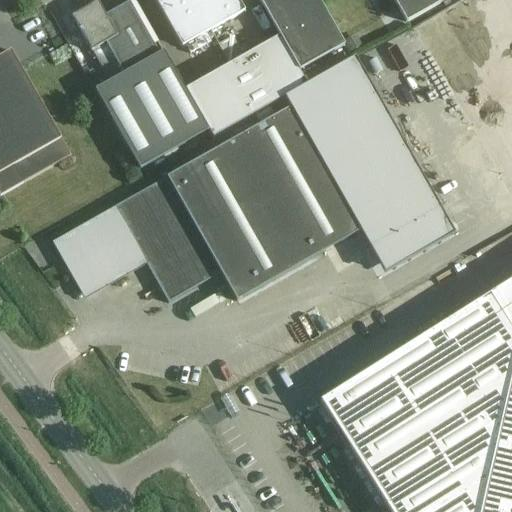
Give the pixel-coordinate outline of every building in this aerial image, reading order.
[(209,33),(190,0),(153,0),(181,49),(209,33)] [(190,0),(209,33),(244,13),(236,0),(190,0)] [(343,48),(316,0),(256,0),(278,39),(298,74),(343,48)] [(448,0),(391,0),(406,25),(449,0),(448,0)] [(129,4),(105,18),(97,4),(71,19),(90,54),(92,53),(107,81),(121,73),(123,76),(123,77),(158,57),(158,56),(129,4)] [(249,30),(233,37),(239,51),(255,44),(249,30)] [(184,92),(208,133),(212,140),(306,87),(298,74),(278,39),(184,92)] [(0,198),(23,185),(70,158),(10,53),(0,58),(0,198)] [(123,77),(123,76),(94,93),(139,172),(208,133),(184,92),(163,54),(158,56),(158,57),(123,77)] [(283,100),(289,110),(167,180),(114,210),(51,245),(62,264),(65,262),(85,297),(144,263),(164,298),(163,299),(167,306),(185,296),(220,276),(236,304),(359,234),(374,259),(444,219),(354,60),(322,79),(283,100)] [(511,511),(511,281),(466,311),(319,404),(386,511),(511,511)]
